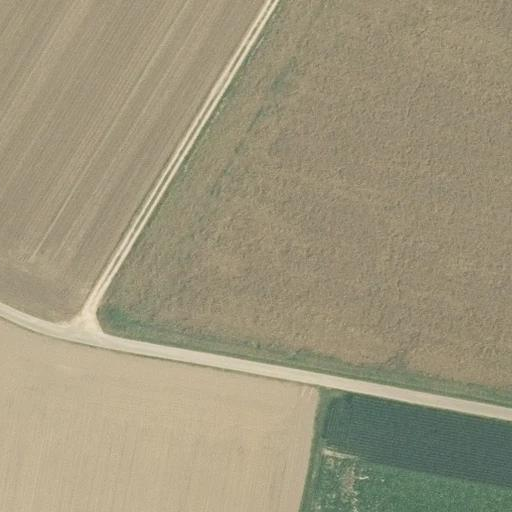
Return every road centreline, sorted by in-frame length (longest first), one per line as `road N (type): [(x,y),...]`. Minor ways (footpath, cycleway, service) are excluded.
road 1 (track): [(511,415),(76,339),(0,308)]
road 2 (track): [(277,0),(76,339)]
road 3 (track): [(328,381),(307,511)]
